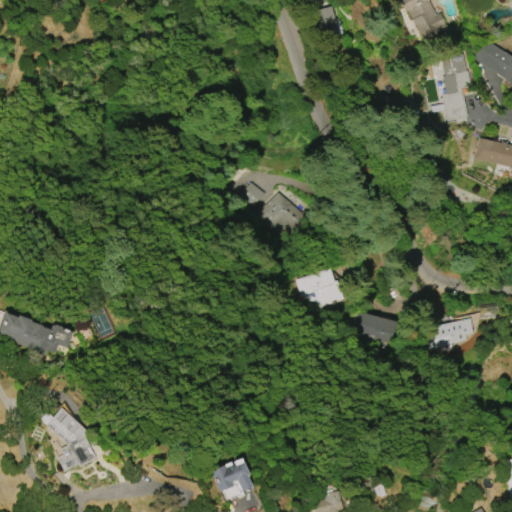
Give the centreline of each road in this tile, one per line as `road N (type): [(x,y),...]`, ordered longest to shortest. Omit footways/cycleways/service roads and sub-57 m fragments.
road 1 (residential): [(277,0),(319,115),(412,247),(459,282),(511,294)]
road 2 (residential): [(0,393),(34,482),(75,511)]
